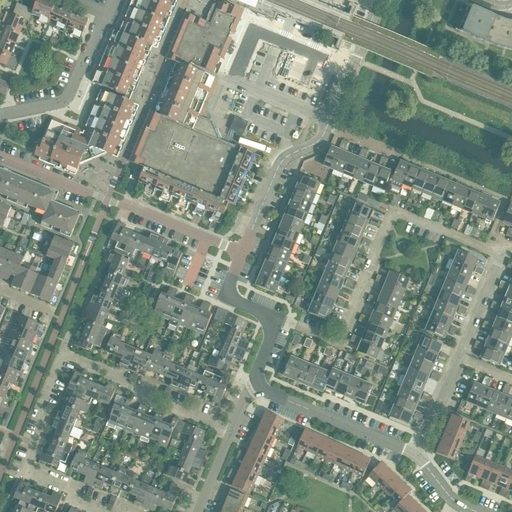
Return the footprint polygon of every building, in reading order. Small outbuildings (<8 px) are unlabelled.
[(128,0),(127,4),(130,5),(128,10),(125,9),(116,29),(120,31),(119,33),(114,31),(113,34),(109,32),(101,53),(104,54),(102,59),(99,58),(90,78),(93,80),(92,83),(130,99),(133,93),(134,93),(140,79),(139,77),(143,68),(145,68),(151,53),(150,52),(151,48),(156,50),(159,44),(160,44),(166,30),(165,29),(169,19),(171,19),(177,4),(176,3),(177,0),(128,0)] [(228,0),(271,18),(273,13),(272,12),(274,7),(275,8),(277,2),(276,2),(277,0),(228,0)] [(48,25),(54,8),(37,1),(33,11),(30,17),(31,18),(32,15),(39,18),(38,23),(46,26),(47,24),(48,25)] [(220,141),(213,122),(202,119),(206,108),(202,107),(205,102),(208,103),(217,83),(213,81),(214,79),(192,69),(193,66),(194,65),(211,72),(213,73),(215,70),(220,58),(223,60),(232,39),(228,38),(230,33),(233,34),(243,12),(219,1),(209,24),(185,14),(168,54),(165,59),(176,63),(174,68),(172,68),(166,82),(168,83),(163,94),(162,93),(155,108),(157,109),(155,114),(150,112),(128,162),(144,168),(142,171),(141,171),(140,174),(141,174),(138,182),(146,186),(147,184),(155,187),(155,189),(163,193),(164,191),(172,194),(171,196),(180,200),(181,198),(189,201),(188,203),(197,207),(198,205),(206,208),(205,210),(214,214),(215,212),(223,215),(228,204),(233,206),(237,197),(235,196),(238,188),(240,189),(244,180),(242,179),(245,171),(247,172),(251,164),(249,163),(251,154),(220,141)] [(30,17),(33,11),(17,4),(12,15),(6,13),(2,22),(0,21),(0,25),(0,26),(1,24),(20,32),(23,25),(23,24),(24,21),(29,23),(31,18),(30,17)] [(511,23),(505,21),(497,18),(498,16),(493,14),(494,13),(493,13),(492,16),(464,4),(464,5),(468,7),(458,30),(454,29),(453,29),(496,47),(511,51),(511,23)] [(64,32),(71,15),(54,8),(48,25),(49,22),(56,25),(54,30),(63,33),(64,31),(64,32)] [(80,40),(88,22),(71,15),(64,32),(65,32),(66,29),(73,32),(71,37),(80,40)] [(18,36),(19,32),(20,33),(20,32),(1,24),(0,26),(0,37),(16,43),(19,36),(18,36)] [(13,47),(15,44),(16,43),(0,37),(0,50),(11,55),(14,47),(13,47)] [(8,58),(10,55),(11,55),(0,50),(0,63),(6,66),(9,59),(8,58)] [(0,92),(5,95),(10,85),(0,80),(0,92)] [(139,107),(134,105),(101,91),(99,94),(96,92),(87,113),(91,114),(89,119),(85,118),(80,130),(69,125),(67,128),(62,126),(64,123),(53,118),(41,146),(38,145),(35,154),(34,156),(40,158),(39,161),(54,167),(54,169),(68,175),(70,174),(75,176),(79,166),(107,154),(117,159),(119,153),(121,153),(127,139),(126,138),(130,128),(132,128),(138,113),(136,112),(139,107)] [(243,136),(248,123),(235,117),(229,130),(243,136)] [(333,170),(340,152),(330,148),(323,166),(333,170)] [(343,174),(350,156),(340,152),(333,170),(343,174)] [(353,178),(360,160),(350,156),(343,174),(353,178)] [(363,182),(371,165),(360,160),(353,178),(363,182)] [(402,184),(410,167),(399,162),(392,180),(402,184)] [(373,186),(380,169),(371,165),(363,182),(373,186)] [(412,189),(419,171),(410,167),(402,184),(412,189)] [(383,191),(391,173),(380,169),(373,186),(383,191)] [(422,193),(429,175),(419,171),(412,189),(422,193)] [(0,194),(4,196),(12,177),(0,172),(0,194)] [(432,197),(439,179),(429,175),(422,193),(432,197)] [(315,194),(319,184),(302,176),(297,187),(315,194)] [(20,203),(27,184),(12,177),(4,196),(20,203)] [(442,201),(449,183),(439,179),(432,197),(442,201)] [(452,205),(459,188),(449,183),(442,201),(452,205)] [(31,208),(39,189),(27,184),(20,203),(31,208)] [(311,204),(315,194),(297,187),(293,197),(311,204)] [(462,209),(469,192),(459,188),(452,205),(462,209)] [(51,204),(54,195),(39,189),(31,208),(46,214),(50,204),(51,204)] [(471,213),(479,196),(469,192),(462,209),(471,213)] [(482,218),(489,200),(479,196),(471,213),(482,218)] [(307,214),(311,204),(293,197),(289,207),(307,214)] [(492,222),(500,204),(489,200),(482,218),(492,222)] [(0,214),(7,218),(11,208),(0,203),(0,214)] [(368,221),(372,211),(354,203),(350,214),(368,221)] [(57,230),(65,210),(51,204),(50,204),(46,214),(42,223),(57,230)] [(511,226),(511,205),(510,205),(503,223),(511,226)] [(303,224),(307,214),(289,207),(285,216),(303,224)] [(71,235),(79,216),(65,210),(57,230),(71,235)] [(364,231),(368,221),(350,214),(346,224),(364,231)] [(298,234),(303,224),(285,216),(281,227),(298,234)] [(122,256),(132,233),(124,230),(125,226),(118,223),(111,240),(117,243),(114,252),(122,256)] [(359,241),(364,231),(346,224),(342,234),(359,241)] [(294,244),(298,234),(281,227),(277,236),(294,244)] [(137,243),(140,237),(132,233),(122,256),(131,259),(135,250),(141,253),(140,254),(141,255),(145,247),(137,243)] [(151,257),(159,238),(150,234),(148,240),(140,237),(137,243),(145,247),(141,255),(143,255),(143,254),(151,257)] [(355,251),(359,241),(342,234),(338,244),(355,251)] [(290,254),(294,244),(277,236),(272,246),(290,254)] [(70,255),(74,245),(54,237),(52,242),(52,244),(50,243),(50,242),(47,240),(45,244),(70,255)] [(174,251),(165,247),(168,241),(159,238),(151,257),(159,260),(158,262),(159,262),(163,254),(171,257),(174,251)] [(65,265),(70,255),(45,244),(43,250),(47,251),(47,249),(49,250),(46,257),(55,261),(65,265)] [(351,261),(355,251),(338,244),(334,253),(351,261)] [(286,264),(290,254),(272,246),(268,256),(286,264)] [(0,277),(4,279),(14,254),(4,251),(0,260),(0,271),(3,272),(2,274),(0,273),(0,277)] [(172,279),(182,254),(174,251),(171,257),(163,254),(159,262),(160,263),(161,261),(167,263),(163,273),(167,275),(166,277),(172,279)] [(472,269),(477,259),(459,251),(455,261),(472,269)] [(125,270),(129,261),(109,253),(106,263),(112,265),(109,273),(115,275),(118,268),(126,272),(127,270),(125,270)] [(347,271),(351,262),(351,261),(334,253),(329,264),(347,271)] [(20,268),(23,258),(14,254),(4,279),(8,281),(10,277),(8,277),(9,275),(15,278),(19,268),(20,268)] [(282,274),(286,264),(268,256),(264,266),(282,274)] [(58,284),(65,265),(55,261),(47,280),(58,284)] [(468,279),(472,270),(472,269),(455,261),(451,271),(468,279)] [(21,291),(31,266),(26,264),(25,268),(27,269),(26,271),(20,268),(19,268),(15,278),(11,287),(21,291)] [(343,281),(347,271),(329,264),(325,274),(343,281)] [(30,295),(38,276),(32,273),(33,271),(34,272),(36,268),(31,266),(21,291),(30,295)] [(278,284),(282,274),(264,266),(260,276),(278,284)] [(128,281),(122,278),(124,272),(126,273),(126,272),(118,268),(115,275),(109,273),(105,281),(124,289),(128,281)] [(464,289),(468,279),(451,271),(446,281),(464,289)] [(404,290),(408,280),(391,273),(386,283),(404,290)] [(339,291),(342,282),(343,281),(325,274),(321,284),(339,291)] [(39,299),(47,280),(38,276),(30,295),(39,299)] [(273,294),(278,284),(260,276),(256,287),(273,294)] [(50,303),(58,284),(47,280),(39,299),(50,303)] [(124,289),(105,281),(101,290),(108,293),(105,300),(113,304),(114,302),(112,302),(114,296),(120,298),(124,289)] [(460,299),(464,290),(464,289),(446,281),(442,291),(460,299)] [(400,300),(404,290),(386,283),(382,293),(400,300)] [(335,301),(339,291),(321,284),(317,293),(335,301)] [(162,317),(173,290),(169,288),(167,294),(169,295),(168,297),(161,294),(153,313),(162,317)] [(108,293),(101,290),(98,298),(92,295),(88,304),(108,312),(111,304),(113,305),(113,304),(105,300),(108,293)] [(170,320),(178,301),(172,298),(172,296),(175,297),(177,292),(173,290),(162,317),(170,320)] [(456,309),(460,299),(442,291),(438,301),(456,309)] [(330,311),(335,301),(317,293),(313,304),(330,311)] [(396,310),(400,300),(382,293),(378,303),(396,310)] [(179,324),(190,297),(186,295),(184,301),(186,302),(185,304),(178,301),(170,320),(179,324)] [(187,327),(195,308),(188,305),(189,303),(191,304),(193,299),(190,297),(179,324),(187,327)] [(511,313),(511,301),(506,299),(501,309),(511,313)] [(452,319),(455,310),(456,309),(438,301),(434,311),(452,319)] [(195,331),(206,304),(202,302),(200,308),(202,309),(201,311),(195,308),(187,327),(195,331)] [(392,320),(396,310),(378,303),(374,313),(392,320)] [(104,320),(108,312),(88,304),(85,313),(91,315),(88,323),(94,326),(97,318),(106,322),(106,321),(104,320)] [(204,334),(212,315),(205,312),(206,310),(208,311),(210,305),(206,304),(195,331),(204,334)] [(326,321),(330,311),(313,304),(308,314),(326,321)] [(219,322),(224,311),(218,308),(213,320),(219,322)] [(511,325),(511,313),(501,309),(497,319),(511,325)] [(225,324),(228,315),(229,313),(224,311),(219,322),(225,324)] [(448,329),(452,319),(434,311),(430,321),(448,329)] [(387,330),(392,320),(374,313),(370,323),(387,330)] [(243,332),(247,323),(228,315),(225,324),(230,327),(228,333),(226,332),(226,333),(234,337),(237,329),(243,332)] [(37,332),(40,325),(16,316),(14,321),(20,323),(18,328),(38,336),(40,333),(37,332)] [(110,332),(101,328),(103,322),(105,323),(106,322),(97,318),(94,326),(88,323),(84,332),(106,341),(110,332)] [(511,336),(511,333),(511,325),(497,319),(493,329),(511,336)] [(443,339),(447,330),(448,329),(430,321),(426,332),(443,339)] [(383,340),(387,330),(370,323),(366,333),(383,340)] [(32,345),(35,335),(38,337),(38,336),(18,328),(16,333),(10,330),(8,335),(32,345)] [(249,343),(240,339),(243,332),(237,329),(234,337),(226,333),(225,334),(227,335),(224,343),(243,351),(244,348),(247,349),(249,343)] [(507,346),(511,336),(493,329),(489,339),(507,346)] [(103,350),(106,341),(84,332),(81,339),(77,338),(74,346),(91,352),(93,346),(103,350)] [(127,346),(119,343),(122,337),(113,333),(105,352),(113,356),(116,349),(124,353),(127,346)] [(379,350),(383,340),(366,333),(362,342),(379,350)] [(29,351),(32,345),(8,335),(6,339),(12,342),(10,347),(30,355),(32,352),(29,351)] [(436,355),(441,345),(423,338),(419,348),(436,355)] [(502,356),(507,346),(489,339),(485,349),(502,356)] [(375,360),(379,350),(362,342),(357,353),(375,360)] [(242,354),(243,351),(224,343),(220,351),(219,350),(218,351),(226,355),(224,361),(230,364),(233,357),(242,361),(244,355),(242,354)] [(128,369),(136,350),(132,349),(133,346),(130,344),(129,347),(127,346),(124,353),(116,349),(113,356),(121,359),(119,365),(128,369)] [(29,358),(30,355),(10,347),(8,351),(2,349),(0,354),(24,363),(26,357),(29,358)] [(432,365),(436,357),(436,355),(419,348),(415,358),(432,365)] [(498,366),(502,356),(485,349),(480,359),(498,366)] [(146,370),(149,363),(142,360),(145,352),(144,352),(143,353),(136,350),(128,369),(136,373),(139,367),(146,370)] [(155,374),(163,354),(154,351),(152,357),(146,354),(146,352),(145,352),(142,360),(149,363),(146,370),(155,374)] [(230,364),(224,361),(226,355),(218,351),(218,352),(219,353),(217,359),(211,356),(207,366),(226,374),(230,364)] [(21,370),(24,363),(0,354),(0,359),(4,361),(2,366),(23,374),(24,371),(21,370)] [(174,374),(178,365),(176,365),(176,367),(170,364),(172,358),(163,354),(155,374),(164,377),(167,371),(174,374)] [(293,380),(300,362),(290,358),(283,376),(293,380)] [(428,375),(432,365),(415,358),(410,368),(428,375)] [(303,384),(310,366),(300,362),(293,380),(303,384)] [(23,374),(2,366),(0,364),(0,375),(16,382),(18,376),(21,378),(23,374)] [(178,390),(186,371),(178,368),(179,366),(178,365),(174,374),(167,371),(164,377),(172,380),(169,386),(178,390)] [(313,388),(320,370),(310,366),(303,384),(313,388)] [(205,394),(215,372),(206,368),(202,378),(196,375),(197,373),(195,373),(192,381),(199,384),(197,391),(205,394)] [(424,385),(427,376),(428,375),(410,368),(406,378),(424,385)] [(330,375),(320,370),(313,388),(323,392),(330,375)] [(335,392),(342,374),(332,370),(330,375),(323,392),(325,388),(335,392)] [(199,384),(192,381),(195,373),(194,372),(194,374),(186,371),(178,390),(187,394),(189,388),(197,391),(199,384)] [(81,401),(88,382),(81,379),(82,376),(75,372),(68,389),(74,392),(72,398),(81,401)] [(219,404),(226,388),(220,385),(223,376),(215,372),(205,394),(213,397),(212,401),(219,404)] [(345,396),(352,379),(342,374),(335,392),(345,396)] [(16,382),(0,375),(0,386),(8,390),(11,385),(16,387),(18,383),(16,382)] [(424,385),(406,378),(402,376),(397,386),(402,388),(420,395),(424,385)] [(354,400),(362,383),(352,379),(345,396),(354,400)] [(102,395),(95,392),(97,386),(88,382),(81,401),(90,405),(92,399),(98,401),(97,403),(98,404),(102,395)] [(109,406),(116,387),(107,383),(105,389),(97,386),(95,392),(102,395),(98,404),(100,404),(100,402),(109,406)] [(369,394),(372,387),(362,383),(354,400),(365,405),(369,394)] [(476,406),(484,389),(473,384),(466,402),(476,406)] [(6,396),(8,390),(0,386),(0,398),(8,402),(10,402),(12,398),(6,396)] [(416,405),(419,396),(420,395),(402,388),(398,398),(416,405)] [(486,410),(494,393),(484,389),(476,406),(486,410)] [(496,415),(504,397),(494,393),(486,410),(496,415)] [(372,408),(376,398),(369,394),(365,405),(372,408)] [(86,414),(90,405),(81,401),(72,398),(70,397),(67,406),(73,409),(70,416),(78,420),(79,418),(77,418),(80,412),(86,414)] [(506,419),(511,404),(511,400),(504,397),(496,415),(506,419)] [(116,426),(127,400),(123,398),(121,403),(123,405),(122,406),(120,406),(115,403),(107,423),(107,424),(106,426),(114,430),(116,426)] [(411,415),(416,405),(398,398),(394,408),(411,415)] [(124,430),(132,411),(126,408),(126,406),(129,407),(131,401),(127,400),(116,426),(124,430)] [(133,433),(144,406),(140,405),(138,410),(140,411),(139,413),(132,411),(124,430),(133,433)] [(78,420),(70,416),(73,409),(67,406),(64,414),(57,411),(54,420),(73,428),(76,420),(78,421),(78,420)] [(140,440),(149,418),(142,415),(143,413),(145,413),(147,408),(144,406),(133,433),(141,437),(139,440),(140,440)] [(407,425),(411,416),(411,415),(394,408),(390,418),(407,425)] [(149,440),(160,413),(156,412),(154,417),(156,418),(155,420),(149,418),(140,440),(148,444),(149,440)] [(279,429),(283,420),(266,412),(262,420),(279,429)] [(157,443),(165,424),(159,422),(159,420),(162,420),(164,415),(160,413),(149,440),(157,443)] [(465,432),(469,423),(452,415),(448,425),(465,432)] [(166,447),(173,430),(177,420),(173,419),(171,424),(173,425),(172,427),(165,424),(157,443),(166,447)] [(70,436),(73,428),(54,420),(50,429),(56,431),(53,438),(60,441),(63,434),(71,437),(71,436),(70,436)] [(275,439),(279,429),(262,420),(257,431),(275,439)] [(201,442),(205,432),(186,424),(182,434),(189,436),(186,442),(184,441),(184,443),(192,446),(195,439),(201,442)] [(461,442),(465,432),(448,425),(444,435),(461,442)] [(306,452),(314,434),(305,430),(297,447),(306,452)] [(270,448),(275,439),(257,431),(253,440),(270,448)] [(75,448),(66,444),(69,438),(70,439),(71,437),(63,434),(60,441),(53,438),(50,447),(72,456),(75,448)] [(316,456),(324,438),(314,434),(306,452),(316,456)] [(458,451),(461,442),(444,435),(440,444),(458,451)] [(325,460),(333,443),(324,438),(316,456),(325,460)] [(208,453),(198,449),(201,442),(195,439),(192,446),(184,443),(183,444),(185,444),(182,452),(201,460),(202,457),(205,459),(208,453)] [(266,457),(270,448),(253,440),(249,449),(266,457)] [(334,464),(342,447),(333,443),(325,460),(334,464)] [(454,461),(458,451),(440,444),(436,454),(454,461)] [(68,465),(72,456),(50,447),(46,455),(43,453),(40,461),(56,468),(59,461),(68,465)] [(343,469),(351,451),(342,447),(334,464),(343,469)] [(262,467),(266,457),(249,449),(246,454),(239,451),(237,455),(262,467)] [(90,463),(84,461),(87,455),(77,451),(69,470),(78,473),(80,467),(89,470),(92,462),(91,461),(90,463)] [(353,473),(361,455),(351,451),(343,469),(353,473)] [(200,463),(201,460),(182,452),(179,460),(177,459),(176,460),(185,464),(182,471),(188,474),(191,467),(200,470),(203,465),(200,463)] [(257,476),(262,467),(237,455),(235,459),(242,463),(240,468),(257,476)] [(362,477),(370,460),(361,455),(353,473),(362,477)] [(477,478),(485,460),(475,456),(464,481),(469,483),(472,476),(477,478)] [(188,474),(182,471),(185,464),(176,460),(176,462),(178,462),(175,468),(169,466),(165,475),(184,483),(188,474)] [(484,489),(494,464),(485,460),(477,478),(482,480),(479,488),(484,489)] [(92,486),(100,467),(92,464),(93,462),(92,462),(89,470),(80,467),(78,473),(86,477),(83,483),(92,486)] [(376,484),(389,470),(381,463),(368,477),(376,484)] [(496,486),(504,468),(494,464),(484,489),(488,491),(491,484),(496,486)] [(107,478),(110,469),(109,469),(108,470),(100,467),(92,486),(101,490),(104,484),(111,487),(114,480),(107,478)] [(120,491),(128,472),(119,468),(116,474),(110,471),(111,470),(110,469),(107,478),(114,480),(111,487),(120,491)] [(253,485),(257,476),(240,468),(238,473),(231,469),(228,474),(253,485)] [(503,497),(511,474),(511,471),(504,468),(496,486),(501,488),(498,495),(503,497)] [(383,491),(396,477),(389,470),(376,484),(383,491)] [(139,491),(143,483),(141,482),(141,484),(134,481),(137,475),(128,472),(120,491),(129,494),(132,488),(139,491)] [(249,495),(253,485),(228,474),(227,478),(234,481),(231,487),(249,495)] [(511,492),(511,474),(503,497),(507,499),(510,492),(511,492)] [(390,498),(404,484),(396,477),(383,491),(390,498)] [(27,511),(34,492),(26,489),(28,485),(20,482),(14,498),(20,501),(18,507),(27,511)] [(143,507),(151,488),(143,485),(144,483),(143,483),(139,491),(132,488),(129,494),(136,497),(134,504),(143,507)] [(171,511),(177,497),(180,489),(176,488),(177,485),(172,483),(167,495),(161,492),(161,491),(160,490),(157,498),(165,502),(162,508),(171,511)] [(394,510),(411,491),(404,484),(390,498),(398,505),(394,509),(394,510)] [(157,498),(160,490),(159,490),(158,491),(151,488),(143,507),(151,511),(154,505),(162,508),(165,502),(157,498)] [(244,507),(248,497),(230,490),(226,499),(244,507)] [(396,511),(405,511),(415,503),(407,496),(411,491),(394,510),(396,511)] [(44,511),(48,505),(40,502),(43,495),(34,492),(27,511),(30,511),(36,511),(38,508),(44,511),(43,511),(44,511)] [(46,511),(55,511),(59,503),(62,496),(53,492),(51,498),(43,495),(40,502),(48,505),(44,511),(46,511)] [(229,511),(241,511),(244,507),(226,499),(222,509),(229,511)] [(419,511),(422,509),(415,503),(405,511),(419,511)]
